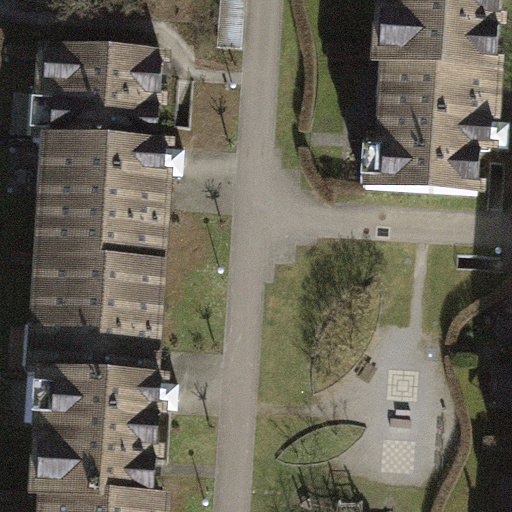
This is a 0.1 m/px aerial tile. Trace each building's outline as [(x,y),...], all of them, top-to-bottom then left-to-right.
[(86,0),(0,0),(0,7),(86,13),(86,0)] [(511,0),(382,0),(382,12),(388,12),(386,75),(391,75),(511,79),(511,0)] [(48,158),(44,274),(179,279),(184,163),(170,162),(174,61),(39,56),(35,157),(48,158)] [(511,79),(391,75),(388,151),(374,151),(373,196),(501,201),(503,138),(511,138),(511,79)] [(51,392),(46,501),(59,501),(179,506),(183,393),(175,393),(179,279),(44,274),(39,392),(51,392)] [(191,511),(192,506),(179,506),(59,501),(58,511),(191,511)]
